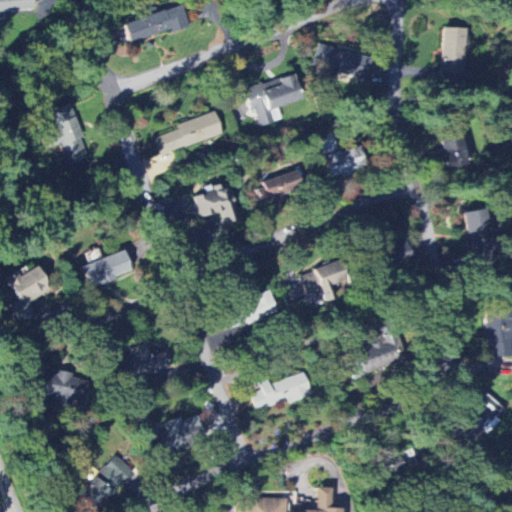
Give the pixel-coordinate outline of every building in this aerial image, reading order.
[(0,0),(0,12),(30,11),(29,0),(0,0)] [(121,25),(127,45),(185,27),(179,7),(121,25)] [(437,84),(461,85),(463,30),(439,29),(437,84)] [(365,81),(370,59),(316,46),(310,68),(365,81)] [(243,92),(256,129),(273,123),(269,111),(300,100),(292,75),(243,92)] [(44,113),(51,134),(40,138),(44,151),(57,146),(64,167),(86,159),(67,105),(44,113)] [(220,137),(213,116),(150,135),(156,156),(220,137)] [(437,138),(446,171),(465,166),(456,133),(437,138)] [(314,139),(326,180),(363,170),(357,148),(337,153),(332,134),(314,139)] [(295,191),(288,174),(252,189),(259,206),(295,191)] [(226,189),(220,191),(219,187),(190,196),(198,220),(217,214),(222,227),(236,222),(226,189)] [(469,252),(490,248),(483,210),(462,214),(469,252)] [(375,253),(382,271),(409,260),(403,242),(375,253)] [(85,290),(129,274),(121,253),(78,268),(85,290)] [(319,294),(322,304),(341,297),(337,287),(343,285),(335,263),(296,277),(304,299),(319,294)] [(3,279),(14,303),(11,304),(11,322),(29,321),(28,302),(47,293),(35,268),(15,278),(14,274),(3,279)] [(275,315),(267,292),(249,298),(251,303),(234,308),(240,326),(275,315)] [(509,338),(511,338),(511,310),(483,311),(483,346),(488,346),(488,359),(509,359),(509,338)] [(350,377),(397,368),(392,343),(345,351),(350,377)] [(112,365),(118,385),(168,370),(162,353),(148,357),(144,345),(127,351),(130,360),(112,365)] [(267,385),(265,380),(256,383),(259,391),(248,395),(254,413),(308,395),(301,374),(267,385)] [(476,428),(483,435),(496,421),(492,418),(500,409),(483,394),(447,435),(460,446),(476,428)] [(161,423),(164,432),(147,438),(155,460),(188,449),(184,437),(200,431),(195,416),(180,422),(178,417),(161,423)] [(372,466),(386,481),(402,466),(388,452),(372,466)] [(85,479),(89,484),(76,494),(89,511),(130,478),(113,456),(85,479)] [(336,511),(335,510),(328,509),(329,489),(315,488),(313,511),(283,511),(284,500),(246,498),(245,511),(336,511)]
